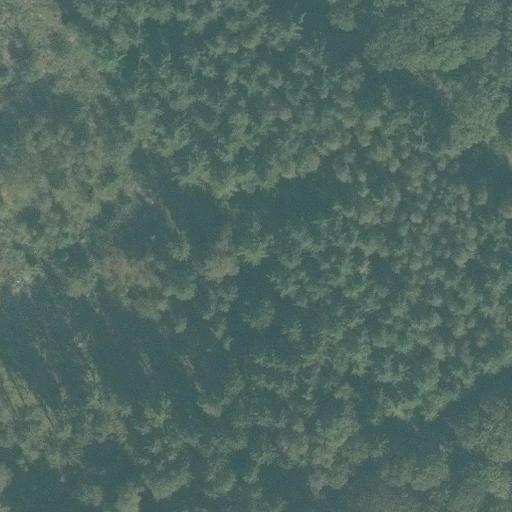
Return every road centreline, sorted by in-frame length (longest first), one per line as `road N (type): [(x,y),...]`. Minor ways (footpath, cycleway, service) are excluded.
road 1 (unclassified): [(511,181),(415,78),(299,0)]
road 2 (track): [(511,371),(305,511)]
